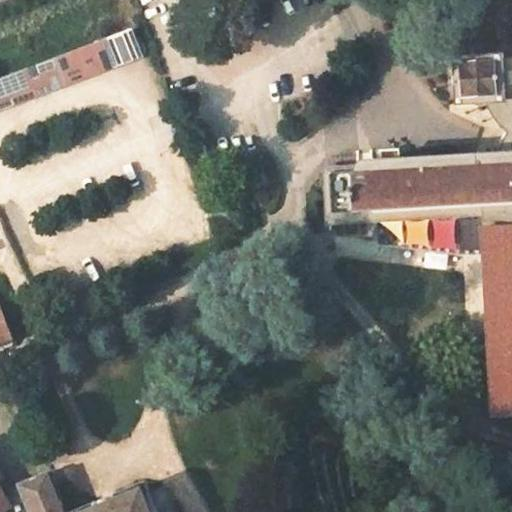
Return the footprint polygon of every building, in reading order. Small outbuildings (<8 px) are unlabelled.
[(0,106),(143,53),(134,28),(0,77),(0,106)] [(501,155),(500,168),(480,169),(480,158),(328,168),(331,222),(482,215),(496,417),(511,416),(511,59),(505,60),(505,51),(455,54),(456,104),(491,103),(494,114),(499,122),(503,126),(508,129),(511,130),(511,135),(510,138),(504,148),(501,155)] [(0,343),(12,339),(1,310),(0,309),(0,343)] [(65,511),(50,475),(19,488),(26,504),(28,511),(65,511)] [(81,511),(157,511),(151,496),(146,485),(81,511)] [(0,511),(9,511),(12,511),(3,495),(0,488),(0,511)] [(26,504),(19,488),(3,495),(12,511),(26,504)] [(173,511),(164,490),(151,496),(157,511),(173,511)]
